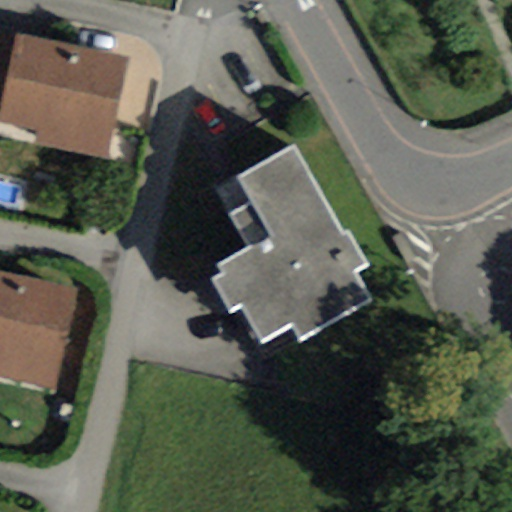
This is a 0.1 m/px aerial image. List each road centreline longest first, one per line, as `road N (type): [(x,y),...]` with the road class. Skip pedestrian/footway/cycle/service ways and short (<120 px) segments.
road 1 (unclassified): [(204,0),(78,511)]
road 2 (residential): [(446,180),(418,174),(382,146),(297,0)]
road 3 (unknown): [(0,221),(140,250)]
